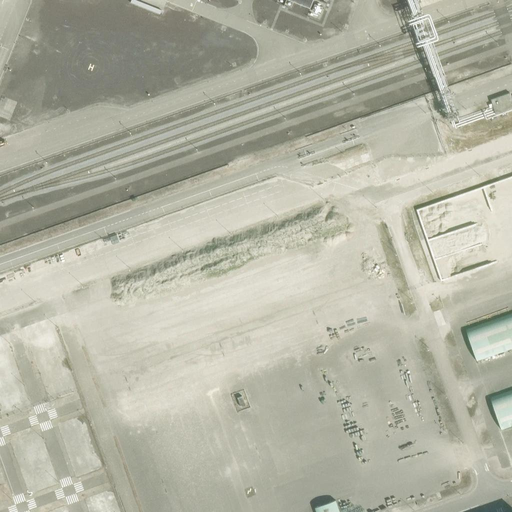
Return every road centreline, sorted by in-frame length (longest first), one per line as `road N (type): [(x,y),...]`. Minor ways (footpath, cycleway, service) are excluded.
road 1 (unknown): [(480,467),(408,438),(381,412),(353,363)]
road 2 (unknown): [(13,319),(46,414),(77,404)]
road 3 (unknown): [(27,505),(72,489),(46,414)]
road 4 (unknown): [(511,236),(472,296),(430,325)]
